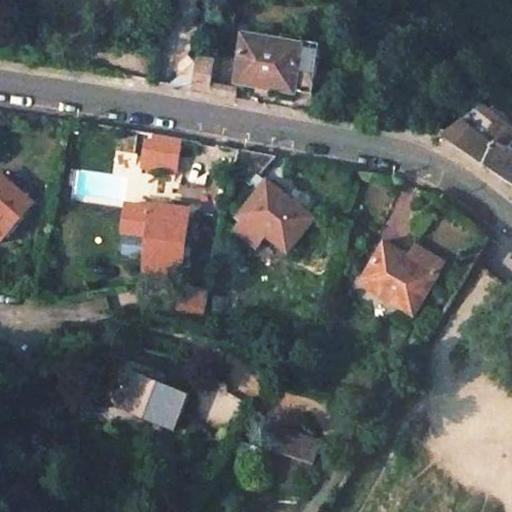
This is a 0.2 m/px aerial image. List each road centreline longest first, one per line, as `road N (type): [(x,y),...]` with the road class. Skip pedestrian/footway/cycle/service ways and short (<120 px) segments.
road 1 (residential): [(511,219),(450,172),(401,152),(0,80)]
road 2 (residential): [(0,315),(13,321),(84,313),(205,336),(243,382),(303,408),(347,441),(318,511)]
